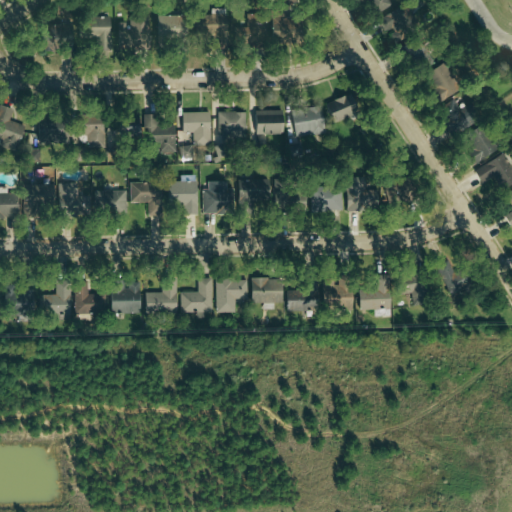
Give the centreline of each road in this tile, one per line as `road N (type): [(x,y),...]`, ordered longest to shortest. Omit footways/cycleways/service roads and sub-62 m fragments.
road 1 (residential): [(0,248),(397,240),(465,213)]
road 2 (residential): [(0,62),(44,82),(287,77),(359,48)]
road 3 (residential): [(327,0),(511,286)]
